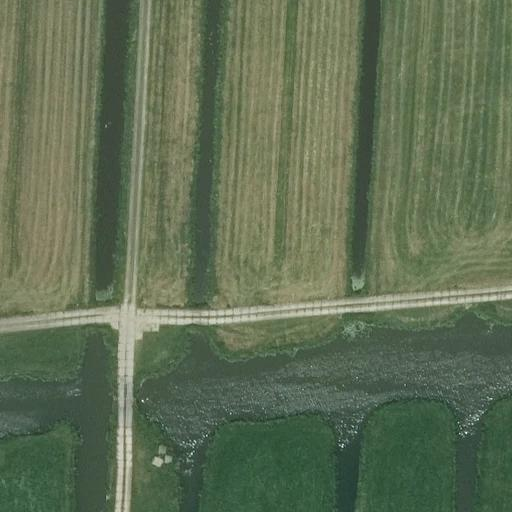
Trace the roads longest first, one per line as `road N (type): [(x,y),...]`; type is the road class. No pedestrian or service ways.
road 1 (track): [(0,326),(511,288)]
road 2 (track): [(116,511),(142,0)]
